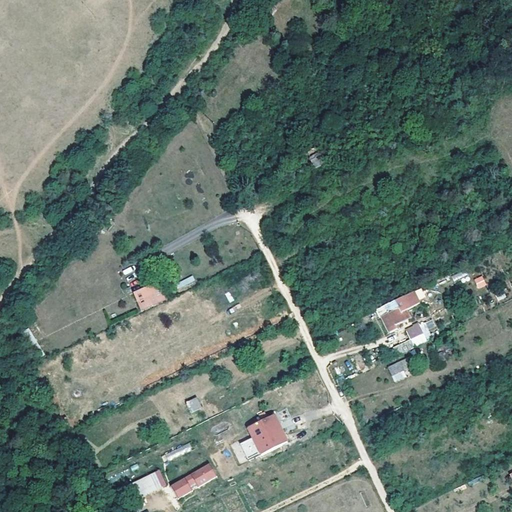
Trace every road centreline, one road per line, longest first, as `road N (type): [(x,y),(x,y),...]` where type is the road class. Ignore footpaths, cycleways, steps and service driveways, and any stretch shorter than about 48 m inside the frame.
road 1 (track): [(232,0),(226,26),(198,66),(113,157),(0,305)]
road 2 (track): [(392,511),(246,212)]
